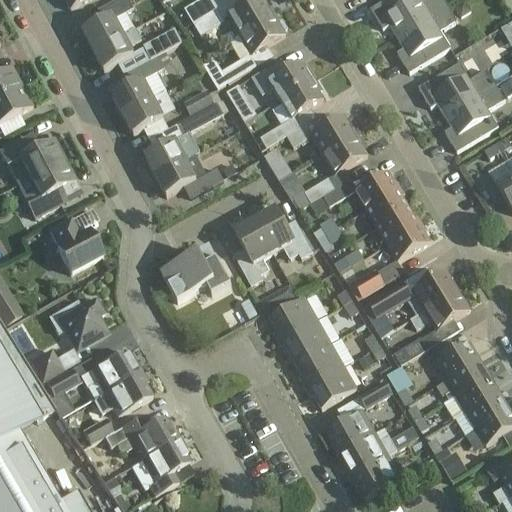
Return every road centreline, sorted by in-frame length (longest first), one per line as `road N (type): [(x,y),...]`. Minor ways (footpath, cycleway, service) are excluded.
road 1 (residential): [(503,274),(472,251),(316,0)]
road 2 (residential): [(139,254),(141,215),(26,0)]
road 3 (residential): [(180,382),(243,348),(339,511)]
road 4 (residential): [(240,511),(244,493),(180,382)]
road 5 (residential): [(139,254),(268,186)]
road 6 (residential): [(180,382),(133,299),(139,254)]
